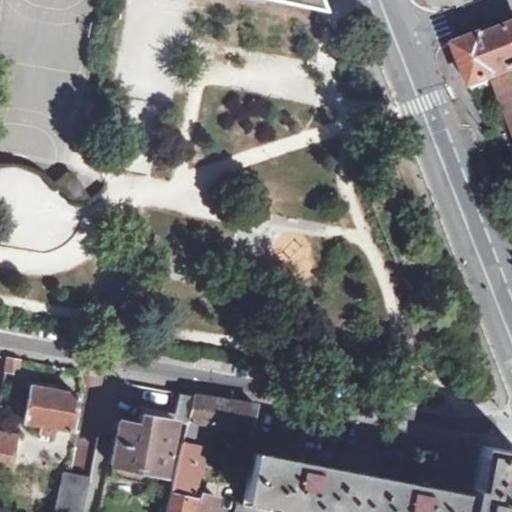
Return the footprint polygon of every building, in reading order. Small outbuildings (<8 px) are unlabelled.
[(286,0),(346,11),(347,10),(343,0),(286,0)] [(511,30),(482,41),(482,39),(456,49),(471,90),(494,81),(511,128),(511,30)] [(87,194),(84,188),(82,184),(79,179),(75,175),(75,174),(74,174),(73,173),(71,172),(69,172),(67,172),(65,172),(64,174),(55,182),(52,185),(54,187),(56,188),(59,188),(61,190),(64,192),(65,194),(67,196),(69,198),(69,201),(73,202),(77,202),(80,203),(84,202),(87,201),(88,200),(89,200),(87,194)] [(20,359),(7,357),(5,372),(17,374),(20,360),(20,359)] [(30,387),(24,422),(41,425),(40,433),(52,435),(54,427),(71,430),(78,396),(30,387)] [(173,411),(172,419),(175,420),(174,422),(185,424),(187,418),(193,395),(178,392),(173,411)] [(209,422),(250,430),(256,405),(232,401),(193,395),(187,418),(209,422)] [(173,411),(130,403),(126,422),(119,421),(111,465),(164,475),(174,422),(175,420),(172,419),(173,411)] [(165,511),(211,511),(214,498),(193,493),(199,466),(194,464),(198,448),(204,448),(209,422),(187,418),(185,424),(165,511)] [(0,431),(0,471),(9,473),(14,451),(19,452),(22,438),(16,437),(17,435),(0,431)] [(472,494),(468,511),(511,511),(511,451),(481,446),(472,494)] [(253,452),(242,506),(272,511),(468,511),(472,494),(470,494),(414,483),(396,480),(393,479),(331,467),(329,467),(310,463),(267,454),(253,452)] [(310,463),(329,467),(330,458),(320,457),(311,457),(310,463)] [(414,483),(415,477),(405,473),(397,471),(396,480),(414,483)] [(82,511),(89,478),(64,472),(55,511),(82,511)]
